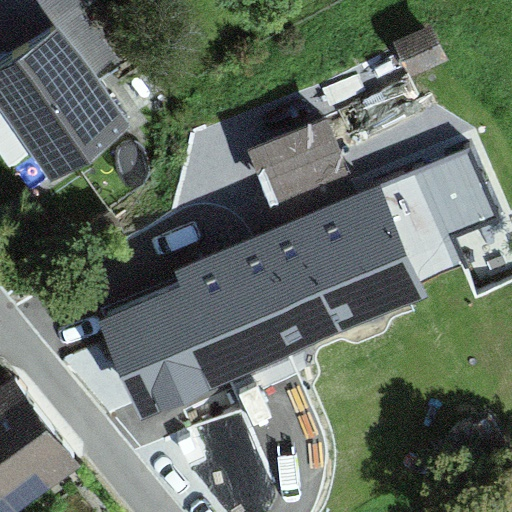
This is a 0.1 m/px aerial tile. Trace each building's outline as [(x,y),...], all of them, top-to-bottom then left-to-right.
[(0,0),(0,88),(49,158),(128,103),(104,69),(120,58),(80,1),(80,0),(0,0)] [(248,131),(276,198),(283,214),(368,179),(362,165),(334,96),(248,131)] [(183,256),(99,290),(143,398),(286,341),(306,388),(423,342),(408,306),(438,294),(429,272),(477,253),(430,138),(362,165),(368,179),(283,214),(276,198),(176,238),(183,256)] [(112,200),(91,214),(101,230),(122,215),(112,200)] [(15,360),(0,372),(0,470),(19,495),(79,443),(15,360)] [(0,509),(19,495),(0,470),(0,509)]
